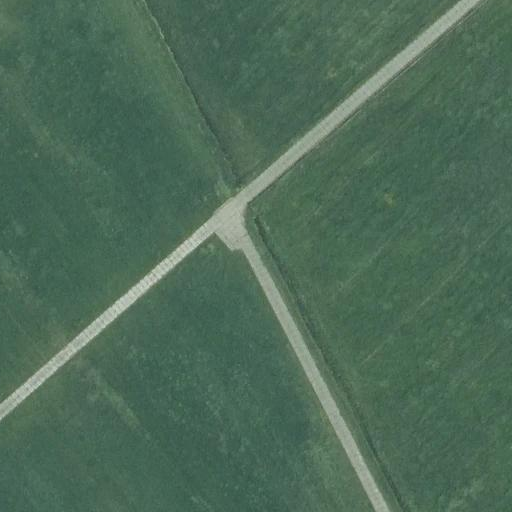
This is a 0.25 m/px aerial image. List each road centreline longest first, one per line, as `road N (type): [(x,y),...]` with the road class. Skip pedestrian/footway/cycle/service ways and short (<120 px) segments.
road 1 (track): [(381,511),(231,212)]
road 2 (track): [(231,212),(474,0)]
road 3 (track): [(0,414),(231,212)]
